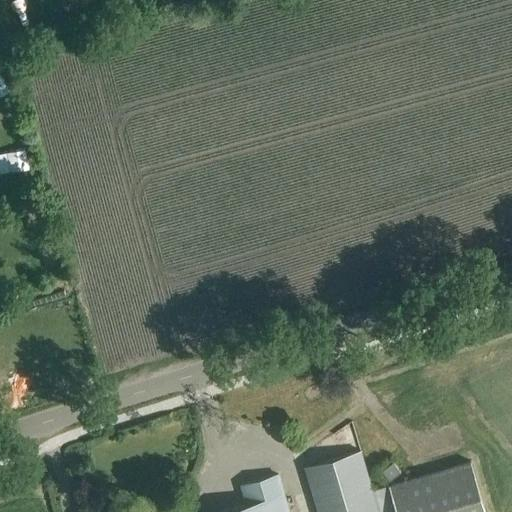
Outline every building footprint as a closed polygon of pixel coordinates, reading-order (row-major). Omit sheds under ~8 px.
[(67,0),(72,13),(90,8),(87,0),(67,0)] [(7,12),(0,13),(0,31),(11,29),(7,12)] [(24,79),(3,78),(3,94),(24,94),(24,79)] [(20,174),(43,171),(41,148),(17,151),(20,174)] [(381,511),(374,490),(362,450),(304,467),(317,511),(381,511)] [(389,485),(396,511),(487,511),(472,460),(389,485)] [(390,481),(401,472),(393,462),(382,471),(390,481)] [(289,511),(284,495),(278,475),(241,486),(247,506),(226,511),(289,511)]
